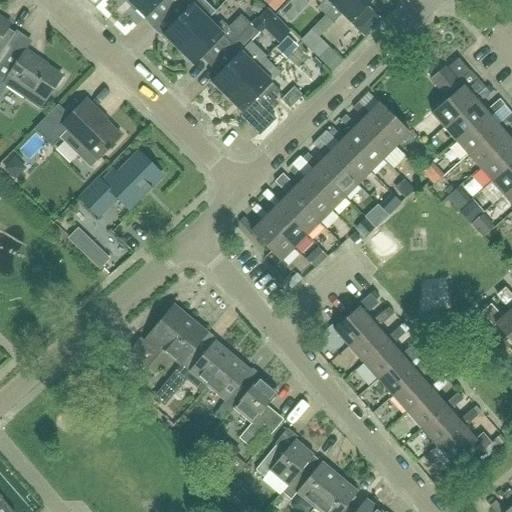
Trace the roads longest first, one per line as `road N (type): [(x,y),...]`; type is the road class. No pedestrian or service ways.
road 1 (residential): [(436,511),(198,241)]
road 2 (residential): [(243,190),(47,0)]
road 3 (residential): [(243,190),(430,0)]
road 4 (residential): [(0,407),(198,241)]
